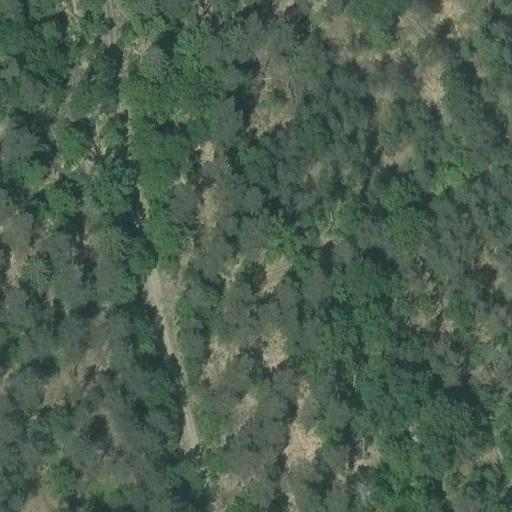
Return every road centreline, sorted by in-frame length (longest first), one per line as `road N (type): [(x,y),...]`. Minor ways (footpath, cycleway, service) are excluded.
road 1 (track): [(214,511),(159,315),(99,0)]
road 2 (track): [(511,186),(159,315)]
road 3 (track): [(0,364),(159,315)]
